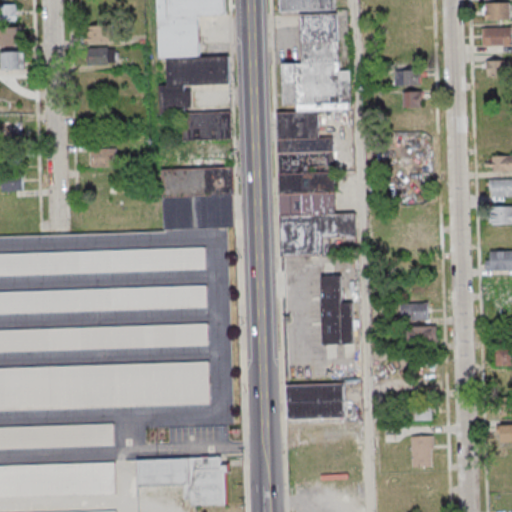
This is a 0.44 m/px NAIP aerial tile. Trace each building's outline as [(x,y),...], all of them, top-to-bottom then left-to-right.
[(160,0),(163,114),(183,114),(184,142),(232,141),(231,112),(192,113),(191,85),(230,84),(230,56),(200,56),(199,15),(225,15),(225,0),(160,0)] [(279,0),(280,11),(336,10),(335,0),(279,0)] [(511,19),(511,2),(484,2),(484,19),(511,19)] [(17,4),(0,4),(0,20),(17,20),(17,4)] [(281,256),(330,255),(329,238),(357,237),(356,214),(335,214),(334,137),(320,138),(319,110),(351,109),(350,70),(340,70),(339,13),(300,14),(301,63),(283,63),(284,104),(297,104),(297,111),(278,112),(281,256)] [(113,42),(113,25),(87,25),(87,42),(113,42)] [(0,27),(0,46),(20,47),(20,27),(0,27)] [(511,27),(482,27),(482,47),(511,47),(511,27)] [(87,47),(87,65),(116,65),(116,47),(87,47)] [(0,70),(22,71),(22,52),(1,52),(0,70)] [(486,61),(486,77),(508,77),(508,61),(486,61)] [(396,87),(421,87),(421,71),(396,71),(396,87)] [(421,92),(402,92),(402,109),(421,109),(421,92)] [(421,131),(421,112),(403,112),(403,131),(421,131)] [(91,168),(116,168),(116,149),(91,149),(91,168)] [(511,171),(511,155),(491,156),(491,172),(511,171)] [(236,228),(234,166),(162,168),(164,230),(236,228)] [(3,191),(23,191),(23,177),(3,177),(3,191)] [(511,196),(511,178),(492,179),(492,197),(511,196)] [(492,224),(511,224),(511,205),(492,205),(492,224)] [(429,233),(398,233),(398,252),(429,252),(429,233)] [(0,274),(206,270),(206,248),(0,252),(0,274)] [(511,270),(511,250),(487,251),(487,271),(511,270)] [(352,303),(342,303),(342,277),(321,277),(322,345),(353,344),(352,303)] [(0,313),(208,308),(207,285),(0,290),(0,313)] [(429,321),(429,303),(404,303),(404,321),(429,321)] [(0,350),(209,347),(208,324),(0,328),(0,350)] [(437,327),(408,327),(408,345),(437,345),(437,327)] [(511,348),(496,348),(496,367),(511,366),(511,348)] [(0,408),(211,405),(210,362),(0,366),(0,408)] [(511,416),(511,375),(500,375),(500,416),(511,416)] [(285,384),(286,419),(347,418),(346,383),(285,384)] [(432,420),(432,407),(414,407),(414,420),(432,420)] [(0,425),(0,448),(115,447),(114,424),(0,425)] [(511,442),(511,425),(498,425),(498,443),(511,442)] [(412,435),(412,466),(434,466),(434,435),(412,435)] [(137,459),(137,486),(186,485),(187,506),(228,505),(227,464),(222,464),(222,457),(137,459)] [(0,497),(116,495),(116,462),(0,464),(0,497)]
